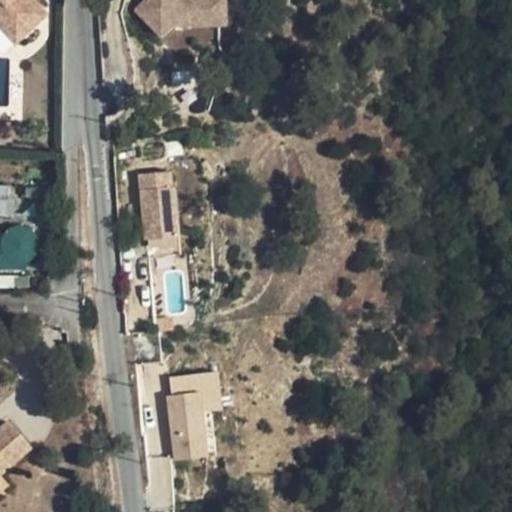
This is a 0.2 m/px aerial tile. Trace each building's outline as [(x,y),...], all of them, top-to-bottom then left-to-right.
[(0,0),(0,37),(3,40),(32,12),(21,0),(0,0)] [(144,0),(157,12),(233,11),(232,0),(144,0)] [(180,167),(150,168),(153,234),(185,233),(183,183),(181,183),(180,167)] [(7,232),(4,236),(3,240),(2,245),(3,249),(5,254),(8,257),(12,259),(16,261),(21,262),(25,261),(29,259),(33,256),(35,252),(37,248),(37,244),(36,239),(34,235),(32,232),(28,229),(24,228),(19,227),(14,228),(11,230),(7,232)] [(185,233),(153,234),(154,252),(186,251),(185,233)] [(178,399),(172,400),(181,464),(215,460),(210,416),(227,414),(223,377),(176,382),(178,399)] [(7,422),(0,428),(0,473),(30,448),(7,422)]
